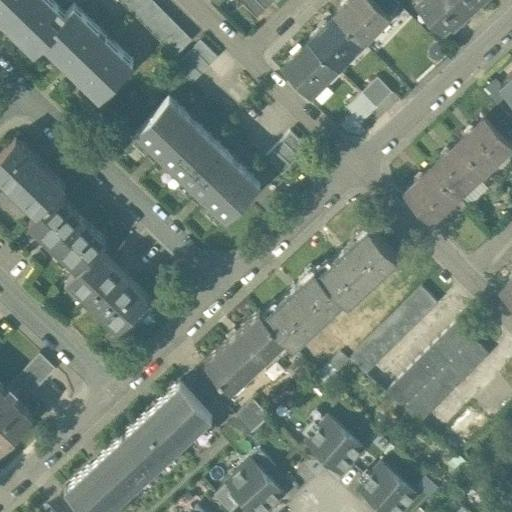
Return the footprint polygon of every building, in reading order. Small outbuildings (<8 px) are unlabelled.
[(65,13),(52,0),(0,0),(0,15),(34,47),(75,3),(74,3),(65,13)] [(122,0),(121,1),(129,9),(137,0),(122,0)] [(137,0),(129,9),(137,16),(152,0),(137,0)] [(154,0),(152,0),(137,16),(144,24),(161,7),(154,0)] [(241,0),(257,15),(272,0),(241,0)] [(377,0),(342,0),(340,2),(343,4),(336,12),(362,38),(389,11),(377,0)] [(399,1),(398,0),(377,0),(389,11),(399,1)] [(418,0),(419,0),(442,26),(459,11),(463,15),(479,0),(418,0)] [(130,58),(74,5),(75,4),(75,3),(34,47),(34,48),(42,39),(99,93),(132,58),(131,57),(130,58)] [(161,7),(144,24),(152,31),(169,14),(161,7)] [(362,38),(336,12),(328,19),(326,17),(316,26),(319,29),(310,38),(336,64),(362,38)] [(169,14),(152,31),(160,39),(177,22),(169,14)] [(177,22),(160,39),(167,47),(184,30),(177,22)] [(184,30),(167,47),(175,54),(192,37),(184,30)] [(336,64),(310,38),(302,46),(300,43),(291,51),(294,54),(284,64),(310,91),(336,64)] [(203,39),(180,64),(196,78),(218,54),(203,39)] [(511,62),(493,79),(511,100),(511,62)] [(392,91),(378,76),(363,90),(377,105),(392,91)] [(363,90),(347,105),(361,120),(377,105),(363,90)] [(259,177),(169,92),(137,127),(227,212),(259,177)] [(511,141),(487,114),(475,125),(473,123),(465,131),(467,132),(459,140),(482,165),(496,152),(499,155),(511,142),(511,141)] [(285,128),(274,152),(296,161),(307,138),(285,128)] [(66,181),(17,135),(0,152),(0,173),(38,209),(38,210),(58,189),(66,181)] [(459,140),(451,147),(450,145),(441,153),(443,154),(432,164),(456,190),(482,165),(459,140)] [(432,164),(424,172),(422,169),(414,177),(416,179),(405,190),(431,218),(445,205),(442,202),(456,190),(432,164)] [(58,189),(38,210),(38,209),(30,217),(79,264),(79,265),(98,245),(99,245),(107,236),(58,189)] [(314,263),(264,310),(287,335),(294,343),(344,296),(348,300),(398,254),(368,222),(318,268),(314,263)] [(99,245),(98,245),(79,265),(79,264),(69,275),(119,324),(148,294),(99,245)] [(511,272),(509,275),(511,276),(500,288),(511,299),(511,272)] [(422,283),(349,356),(366,371),(438,300),(422,283)] [(260,306),(205,358),(232,386),(287,335),(264,310),(260,306)] [(457,318),(386,388),(403,403),(473,334),(457,318)] [(473,334),(403,403),(421,419),(489,351),(473,334)] [(56,366),(40,350),(11,381),(18,388),(25,382),(33,390),(56,366)] [(181,379),(65,485),(90,511),(102,511),(211,412),(181,379)] [(0,446),(1,447),(33,413),(13,394),(18,388),(11,381),(5,386),(0,381),(0,446)] [(269,413),(253,396),(235,412),(237,414),(251,429),(269,413)] [(364,443),(329,412),(306,438),(341,469),(364,443)] [(237,414),(220,428),(235,444),(251,429),(237,414)] [(276,465),(259,447),(251,455),(252,456),(267,473),(276,465)] [(267,473),(252,456),(227,480),(243,498),(256,511),(259,511),(283,490),(267,473)] [(396,511),(416,489),(382,459),(359,485),(390,511),(396,511)] [(506,499),(475,468),(465,478),(496,509),(506,499)] [(243,498),(227,480),(214,493),(230,510),(243,498)] [(511,490),(506,485),(499,491),(505,496),(511,490)]
